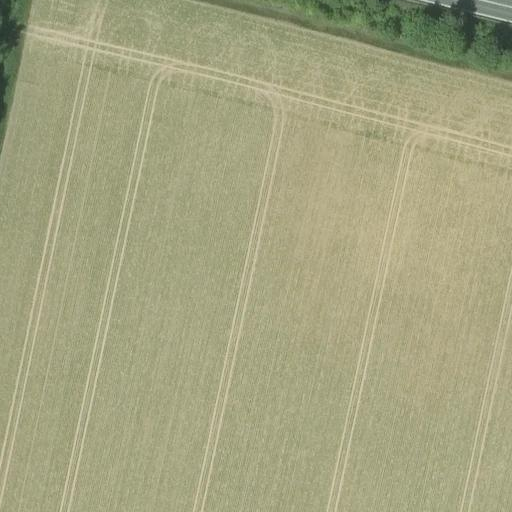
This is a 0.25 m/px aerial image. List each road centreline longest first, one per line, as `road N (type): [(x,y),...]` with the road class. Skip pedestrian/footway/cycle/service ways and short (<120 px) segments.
road 1 (track): [(511,73),(225,0)]
road 2 (track): [(27,0),(0,123)]
